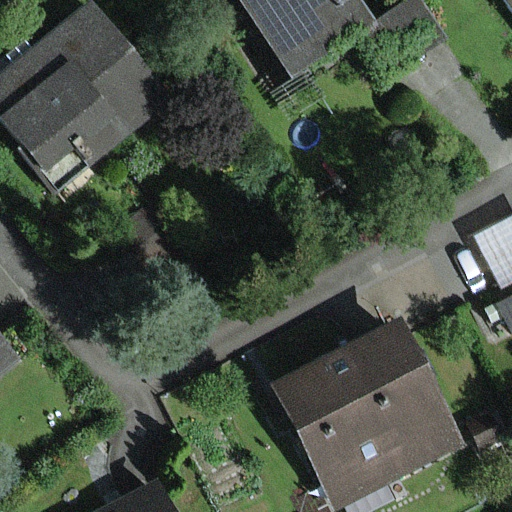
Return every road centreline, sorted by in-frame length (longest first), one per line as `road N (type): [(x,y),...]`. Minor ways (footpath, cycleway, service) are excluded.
road 1 (residential): [(189,358),(511,193)]
road 2 (residential): [(0,234),(102,357),(150,373),(189,358)]
